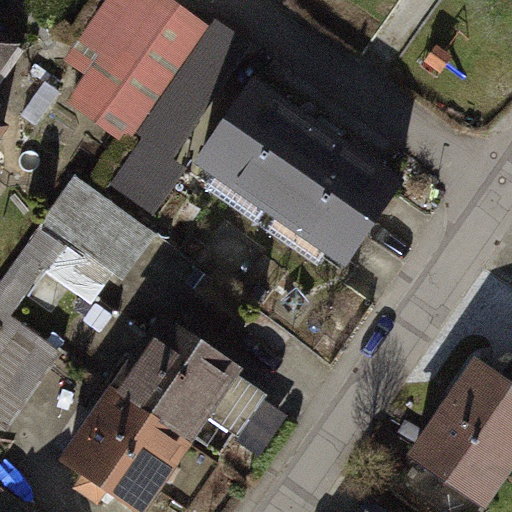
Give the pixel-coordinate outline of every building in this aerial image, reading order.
[(250,45),(174,0),(112,0),(60,87),(181,160),(250,45)] [(53,41),(0,5),(0,196),(43,134),(6,109),(53,41)] [(442,193),(280,87),(224,172),(386,278),(442,193)] [(87,178),(30,259),(103,311),(161,230),(87,178)] [(0,319),(0,415),(32,426),(62,341),(0,319)] [(185,511),(277,385),(194,326),(94,464),(160,511),(185,511)] [(511,370),(506,366),(440,459),(511,509),(511,370)]
